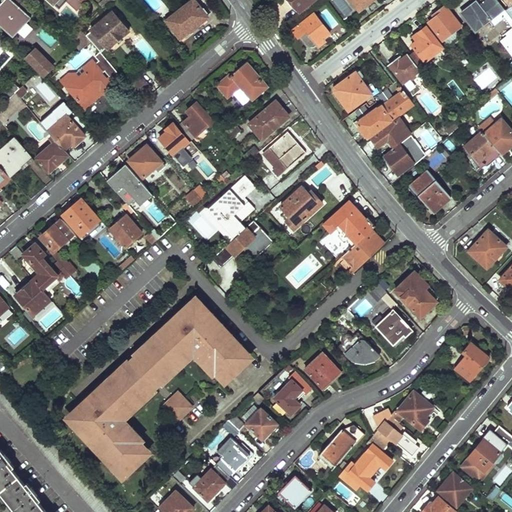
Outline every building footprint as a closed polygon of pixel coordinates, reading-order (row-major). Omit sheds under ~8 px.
[(10,22),(19,31),(28,21),(39,9),(28,0),(4,0),(9,4),(5,7),(3,5),(0,7),(0,22),(6,27),(10,22)] [(86,0),(51,0),(55,3),(57,0),(67,0),(78,10),(86,0)] [(57,0),(55,3),(61,8),(67,0),(57,0)] [(196,0),(191,0),(167,19),(181,37),(209,16),(196,0)] [(314,0),(291,0),(300,11),(314,0)] [(352,0),(360,9),(372,0),(352,0)] [(505,10),(497,0),(486,0),(479,6),(476,2),(462,14),(476,32),(505,10)] [(511,0),(501,0),(511,16),(511,0)] [(462,26),(446,7),(427,22),(443,42),(462,26)] [(93,30),(87,34),(92,40),(100,49),(102,51),(107,46),(109,47),(130,29),(114,10),(93,28),(93,30)] [(331,32),(315,13),(295,28),(307,43),(311,45),(313,45),(316,44),(331,32)] [(35,27),(28,21),(19,31),(26,37),(35,27)] [(10,22),(6,27),(15,36),(19,31),(10,22)] [(444,47),(427,26),(412,38),(415,42),(412,45),(425,62),(444,47)] [(511,29),(506,34),(507,36),(501,42),(511,55),(511,29)] [(82,49),(92,40),(87,34),(83,30),(76,37),(81,42),(78,44),(82,49)] [(36,47),(27,57),(45,74),(54,65),(36,47)] [(420,69),(408,53),(401,59),(399,56),(389,65),(403,82),(410,76),(411,78),(415,75),(414,74),(420,69)] [(71,71),(63,78),(83,102),(101,87),(105,91),(114,84),(93,59),(85,66),(88,70),(80,77),(77,73),(75,75),(71,71)] [(246,60),(219,84),(228,95),(232,91),(240,85),(251,98),(267,83),(246,60)] [(474,78),(481,90),(498,78),(490,67),(474,78)] [(372,92),(355,71),(335,87),(335,92),(349,110),(372,92)] [(141,75),(131,84),(142,96),(152,87),(141,75)] [(8,83),(0,90),(0,93),(7,100),(17,91),(21,87),(16,82),(8,83)] [(202,82),(191,92),(199,102),(210,91),(202,82)] [(415,104),(399,83),(396,86),(400,92),(358,123),(369,138),(415,104)] [(131,84),(124,90),(133,100),(140,95),(131,84)] [(251,98),(240,85),(232,91),(244,104),(251,98)] [(101,87),(83,102),(87,107),(105,91),(101,87)] [(0,116),(21,96),(17,91),(7,100),(0,107),(0,116)] [(275,99),(249,123),(262,138),(288,114),(275,99)] [(189,116),(179,125),(190,138),(211,120),(196,101),(187,109),(190,112),(189,116)] [(68,114),(50,130),(54,136),(67,151),(86,135),(68,114)] [(412,132),(401,117),(372,138),(378,147),(389,139),(393,146),(412,132)] [(462,124),(457,117),(446,127),(452,132),(462,124)] [(511,143),(511,131),(501,119),(484,133),(501,153),(511,143)] [(167,131),(159,137),(173,153),(189,140),(173,121),(165,128),(167,131)] [(235,123),(225,132),(229,138),(240,128),(235,123)] [(286,129),(268,146),(281,161),(274,167),(272,169),(278,175),(305,151),(286,129)] [(484,133),(481,130),(465,145),(482,166),(493,158),(494,159),(501,153),(484,133)] [(16,136),(0,150),(0,163),(11,176),(34,157),(16,136)] [(43,149),(34,157),(49,174),(70,155),(67,151),(54,136),(51,138),(55,143),(44,151),(43,149)] [(425,156),(410,137),(385,156),(399,175),(425,156)] [(253,143),(243,153),(247,158),(258,149),(253,143)] [(146,144),(128,159),(143,176),(161,161),(146,144)] [(268,146),(261,152),(274,167),(281,161),(268,146)] [(0,199),(0,185),(11,176),(0,163),(0,202),(1,202),(0,199)] [(106,179),(133,210),(151,194),(125,163),(106,179)] [(323,164),(309,175),(317,185),(331,174),(323,164)] [(451,197),(428,170),(419,178),(427,187),(418,195),(433,212),(451,197)] [(254,185),(244,173),(217,197),(223,204),(211,214),(231,237),(243,226),(238,220),(253,207),(246,200),(242,204),(238,200),(254,185)] [(427,187),(419,178),(410,186),(418,195),(427,187)] [(194,208),(209,195),(200,185),(185,198),(194,208)] [(301,186),(280,205),(297,224),(321,202),(311,190),(307,193),(301,186)] [(81,196),(62,213),(79,233),(98,217),(81,196)] [(217,197),(206,208),(211,214),(223,204),(217,197)] [(329,228),(320,237),(339,258),(341,256),(367,232),(371,228),(375,224),(366,215),(364,218),(347,200),(324,222),(329,228)] [(126,212),(109,227),(126,247),(129,245),(126,243),(142,230),(126,212)] [(73,232),(61,218),(53,224),(42,234),(54,248),(55,248),(65,238),(73,232)] [(253,219),(216,252),(225,261),(234,253),(235,254),(255,236),(254,235),(261,228),(253,219)] [(384,242),(371,228),(367,232),(380,246),(384,242)] [(155,230),(145,237),(150,245),(161,238),(155,230)] [(507,247),(488,230),(468,251),(476,259),(479,256),(489,266),(507,247)] [(367,232),(341,256),(354,270),(380,246),(367,232)] [(106,235),(98,240),(113,259),(120,253),(106,235)] [(34,241),(17,258),(33,277),(41,287),(57,273),(44,259),(42,256),(46,253),(34,241)] [(67,261),(55,248),(54,248),(51,251),(57,259),(62,265),(67,261)] [(131,253),(118,263),(122,267),(134,256),(131,253)] [(335,261),(348,275),(354,270),(341,256),(339,258),(335,261)] [(62,265),(57,259),(54,262),(66,276),(69,273),(62,265)] [(77,273),(74,269),(75,268),(68,260),(67,261),(62,265),(69,273),(70,272),(73,276),(77,273)] [(511,266),(501,279),(511,289),(511,266)] [(413,269),(394,289),(420,315),(435,299),(424,288),(417,281),(421,276),(413,269)] [(417,281),(424,288),(428,284),(421,276),(417,281)] [(33,277),(15,293),(33,314),(50,298),(41,287),(33,277)] [(375,281),(369,286),(379,297),(385,292),(378,284),(375,281)] [(69,417),(82,431),(112,464),(121,475),(146,452),(135,441),(137,439),(128,429),(119,419),(126,412),(153,388),(152,386),(157,381),(159,383),(187,357),(194,351),(202,360),(213,371),(214,369),(225,380),(249,358),(239,348),(210,315),(196,300),(185,311),(188,314),(179,321),(176,317),(154,338),(146,345),(134,356),(136,357),(130,362),(129,361),(118,371),(110,378),(87,399),(91,402),(83,409),(80,406),(69,417)] [(345,309),(340,313),(352,326),(357,321),(345,309)] [(392,309),(376,325),(393,342),(403,333),(405,335),(411,329),(392,309)] [(185,311),(184,310),(176,317),(179,321),(188,314),(185,311)] [(213,312),(210,315),(239,348),(243,344),(213,312)] [(173,314),(151,334),(154,338),(176,317),(173,314)] [(362,338),(344,355),(350,359),(353,360),(357,361),(361,362),(368,362),(372,361),(375,359),(378,357),(380,356),(365,339),(363,338),(362,338)] [(467,353),(455,367),(469,378),(489,356),(470,340),(462,350),(467,353)] [(143,341),(131,352),(134,356),(146,345),(143,341)] [(323,351),(304,369),(322,387),(340,370),(323,351)] [(115,368),(118,371),(129,361),(126,357),(115,368)] [(189,360),(187,357),(159,383),(162,386),(189,360)] [(210,373),(213,371),(202,360),(200,363),(210,373)] [(84,396),(87,399),(110,378),(107,375),(84,396)] [(291,378),(273,398),(289,413),(298,403),(294,399),(303,390),(291,378)] [(0,404),(95,511),(114,511),(0,381),(0,404)] [(156,390),(153,388),(126,412),(129,415),(156,390)] [(413,390),(397,410),(420,428),(427,419),(424,416),(433,405),(427,401),(430,396),(431,394),(431,392),(430,389),(427,388),(425,389),(423,390),(419,395),(413,390)] [(256,392),(251,397),(257,403),(262,398),(256,392)] [(166,405),(178,418),(190,407),(178,394),(166,405)] [(91,402),(87,399),(80,406),(83,409),(91,402)] [(387,406),(372,414),(378,425),(388,413),(390,411),(387,406)] [(261,408),(246,423),(262,438),(269,431),(271,433),(279,425),(261,408)] [(404,425),(388,413),(378,425),(373,431),(387,443),(388,444),(392,438),(413,454),(420,446),(415,442),(417,440),(405,430),(402,434),(399,431),(404,425)] [(233,414),(228,419),(236,428),(237,429),(242,423),(233,414)] [(228,419),(222,425),(232,434),(236,428),(228,419)] [(339,428),(317,452),(331,465),(355,439),(356,440),(365,430),(354,421),(349,426),(347,424),(340,429),(339,428)] [(232,434),(222,425),(217,430),(226,439),(232,434)] [(131,426),(128,429),(137,439),(141,436),(131,426)] [(109,467),(112,464),(82,431),(79,434),(109,467)] [(351,459),(341,471),(346,475),(348,473),(367,488),(374,479),(368,474),(379,462),(385,467),(392,458),(382,449),(387,443),(373,431),(368,437),(372,441),(355,462),(351,459)] [(483,435),(468,454),(485,468),(493,457),(495,459),(498,459),(502,455),(501,450),(483,435)] [(232,444),(220,458),(233,470),(245,456),(247,458),(252,453),(240,443),(236,448),(232,444)] [(0,452),(0,490),(17,511),(46,511),(33,495),(36,493),(29,484),(27,486),(7,461),(9,460),(3,452),(1,454),(0,452)] [(177,468),(170,475),(181,485),(188,478),(177,468)] [(197,473),(189,482),(207,500),(225,481),(211,468),(202,478),(197,473)] [(452,469),(437,487),(456,503),(471,485),(452,469)] [(294,473),(278,492),(294,506),(310,487),(294,473)] [(337,476),(328,486),(332,490),(341,479),(337,476)] [(176,491),(158,509),(159,510),(161,511),(188,511),(193,507),(176,491)] [(427,502),(420,510),(422,511),(451,511),(455,508),(438,494),(430,504),(427,502)] [(330,511),(318,502),(310,511),(330,511)]
